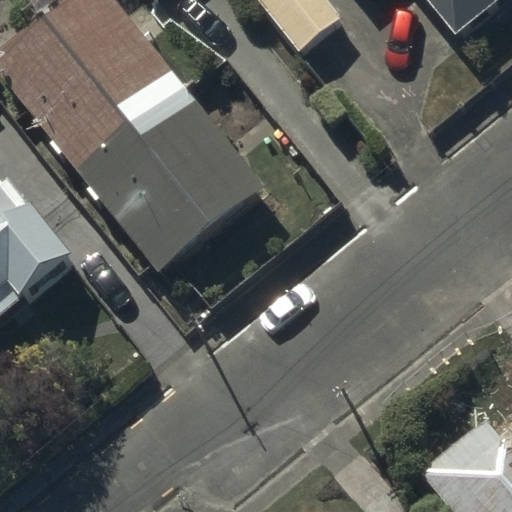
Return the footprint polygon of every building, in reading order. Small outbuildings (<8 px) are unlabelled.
[(120,0),(74,0),(0,59),(0,64),(164,268),(269,184),(120,0)] [(328,0),(262,0),(303,50),(343,18),(328,0)] [(446,0),(460,17),(480,0),(446,0)] [(0,318),(21,301),(17,298),(74,249),(11,175),(4,181),(0,175),(0,318)] [(511,511),(511,399),(423,472),(456,511),(511,511)]
